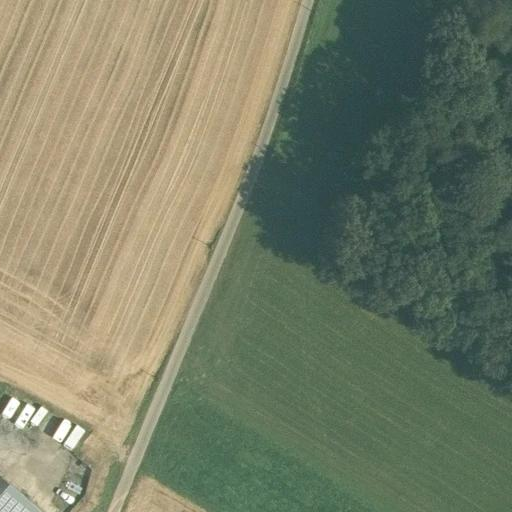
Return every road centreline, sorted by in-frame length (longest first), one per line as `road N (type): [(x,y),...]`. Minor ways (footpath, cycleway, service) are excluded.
road 1 (track): [(114,511),(251,182)]
road 2 (track): [(251,182),(309,0)]
road 3 (track): [(251,182),(369,244)]
